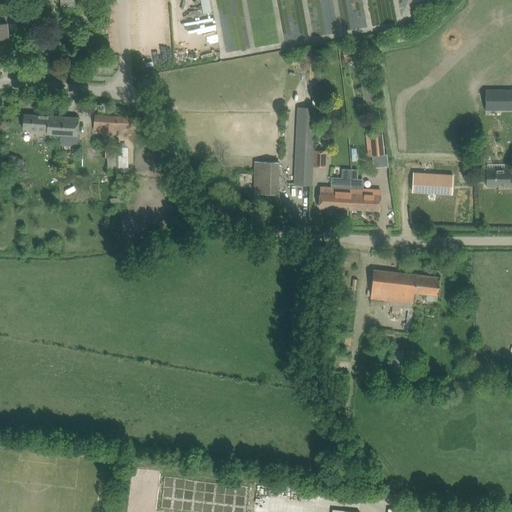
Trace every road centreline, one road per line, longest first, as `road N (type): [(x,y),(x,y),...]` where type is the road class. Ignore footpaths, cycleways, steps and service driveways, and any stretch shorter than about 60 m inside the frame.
road 1 (unclassified): [(0,85),(137,97),(203,199),(254,228),(511,241)]
road 2 (track): [(387,488),(387,469),(307,359),(316,236)]
road 3 (track): [(511,503),(387,488)]
